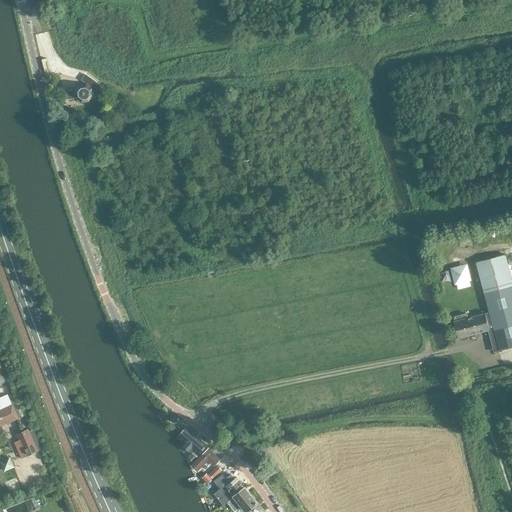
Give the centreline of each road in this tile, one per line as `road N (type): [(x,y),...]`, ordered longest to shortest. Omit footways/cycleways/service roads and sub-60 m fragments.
road 1 (unclassified): [(274,511),(131,355),(62,173),(22,0)]
road 2 (tertiary): [(109,511),(0,228)]
road 3 (track): [(454,420),(300,430),(231,457)]
road 4 (track): [(430,355),(395,228),(411,215)]
